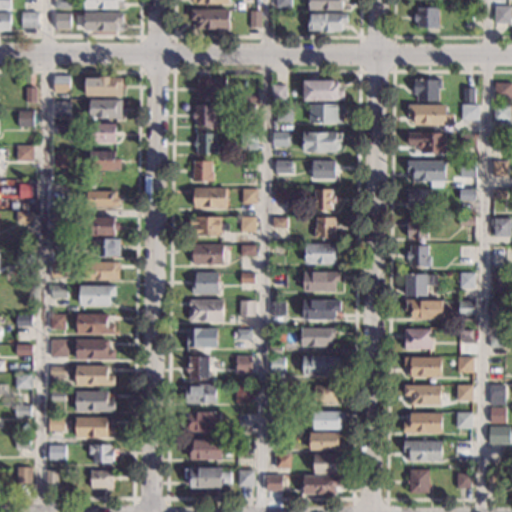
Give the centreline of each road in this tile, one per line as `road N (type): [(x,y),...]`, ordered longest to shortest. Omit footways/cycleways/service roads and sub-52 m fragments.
road 1 (residential): [(153,511),(157,0)]
road 2 (residential): [(373,511),(375,0)]
road 3 (residential): [(511,53),(0,53)]
